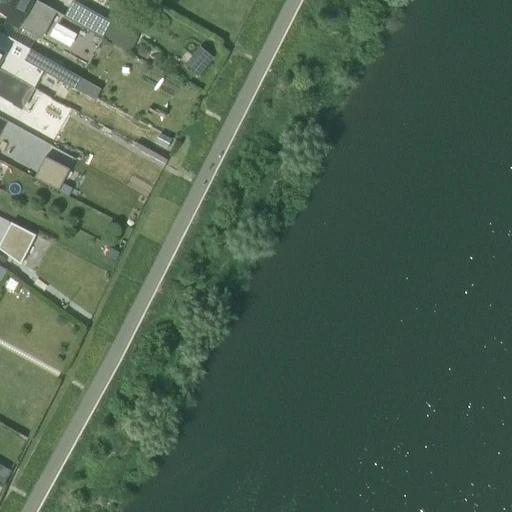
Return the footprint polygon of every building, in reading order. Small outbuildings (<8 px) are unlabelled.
[(57,12),(35,0),(0,0),(0,12),(7,17),(5,21),(41,41),(57,12)] [(139,37),(73,1),(65,16),(131,52),(139,37)] [(0,69),(33,87),(41,73),(24,64),(31,49),(0,32),(0,69)] [(42,71),(75,89),(80,78),(31,49),(24,64),(41,73),(42,71)] [(0,69),(0,97),(22,110),(35,89),(0,69)] [(47,154),(37,179),(61,189),(71,164),(47,154)] [(0,244),(0,249),(21,265),(36,236),(11,223),(0,244)]
